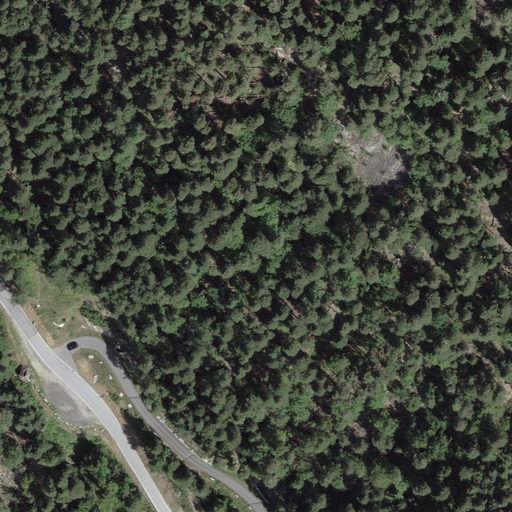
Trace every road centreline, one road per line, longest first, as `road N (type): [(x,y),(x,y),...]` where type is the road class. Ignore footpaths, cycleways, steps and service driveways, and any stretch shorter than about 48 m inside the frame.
road 1 (unclassified): [(52,363),(71,347),(97,344),(150,422),(260,511)]
road 2 (tertiary): [(163,511),(105,417),(52,363)]
